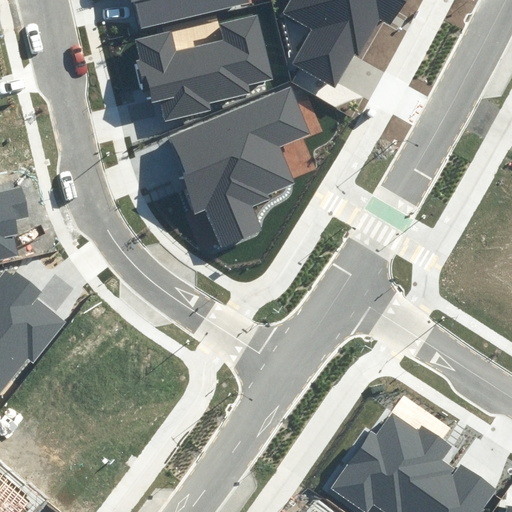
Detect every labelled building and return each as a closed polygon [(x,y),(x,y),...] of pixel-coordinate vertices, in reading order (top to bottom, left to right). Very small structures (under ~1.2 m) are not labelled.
[(254,0),(129,0),(137,32),(255,4),(254,0)] [(290,0),(285,11),(317,28),(298,63),(336,83),(355,47),(364,52),(384,15),(394,21),(405,0),(290,0)] [(169,33),(137,40),(151,105),(163,102),(167,121),(211,111),(209,104),(250,95),(247,82),(272,77),(258,14),(220,22),(224,40),(173,51),(169,33)] [(292,85),(163,137),(196,217),(207,212),(224,252),(263,236),(250,205),(299,186),(281,142),(311,131),(292,85)] [(0,260),(17,256),(9,219),(27,215),(21,189),(0,193),(0,260)] [(0,393),(28,357),(35,363),(67,321),(38,298),(42,293),(7,266),(0,275),(0,393)] [(478,511),(493,491),(461,469),(457,474),(443,464),(453,449),(422,428),(420,433),(392,413),(379,432),(370,426),(326,489),(359,511),(369,511),(374,506),(381,511),(478,511)] [(0,511),(29,511),(39,502),(0,469),(0,511)]
